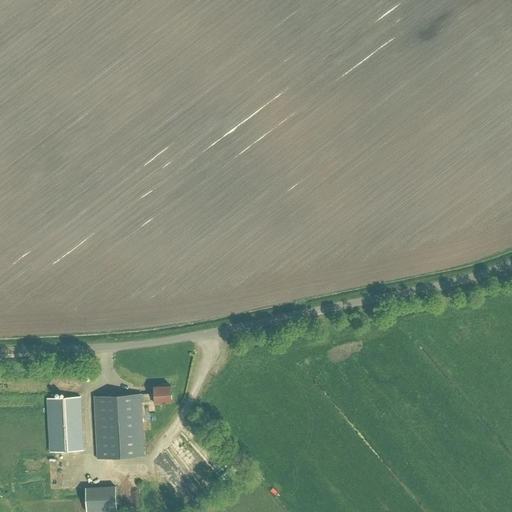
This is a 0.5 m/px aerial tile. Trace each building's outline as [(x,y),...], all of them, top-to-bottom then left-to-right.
[(171,402),(171,386),(154,386),(155,394),(142,394),(142,393),(94,395),(97,458),(144,456),(142,402),(155,402),(171,402)] [(50,451),(84,449),(81,396),(47,398),(50,451)] [(178,468),(172,461),(174,459),(165,448),(158,454),(173,472),(178,468)] [(32,463),(23,463),(22,476),(31,476),(32,463)] [(45,502),(45,493),(35,493),(35,503),(45,502)]
